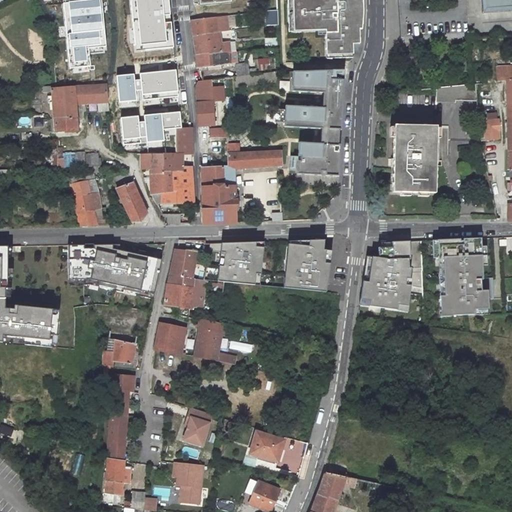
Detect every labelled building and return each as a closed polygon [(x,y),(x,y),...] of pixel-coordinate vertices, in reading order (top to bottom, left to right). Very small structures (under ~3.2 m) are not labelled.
[(60,0),(60,2),(64,58),(83,57),(83,43),(97,43),(96,38),(100,38),(97,0),(60,0)] [(175,47),(169,0),(131,0),(138,51),(175,47)] [(192,0),(194,9),(239,6),(238,0),(192,0)] [(288,0),(289,35),(322,33),(324,59),(334,59),(350,58),(350,46),(360,46),(362,0),(288,0)] [(511,0),(483,0),(485,12),(511,10),(511,0)] [(267,25),(278,24),(277,12),(260,14),(260,18),(266,17),(267,25)] [(195,19),(197,35),(219,32),(229,30),(226,16),(221,17),(212,18),(195,19)] [(221,44),(219,32),(197,35),(199,57),(223,55),(235,53),(234,42),(233,43),(221,44)] [(228,64),(238,62),(238,53),(235,53),(223,55),(224,64),(228,64)] [(211,66),(224,64),(223,55),(199,57),(200,67),(211,66)] [(234,65),(235,77),(247,76),(246,64),(238,65),(234,65)] [(492,64),(475,65),(476,74),(493,72),(492,64)] [(506,79),(508,167),(511,167),(511,70),(510,70),(511,78),(507,78),(506,64),(496,64),(497,79),(506,79)] [(180,97),(178,70),(142,74),(145,101),(180,97)] [(332,71),(288,73),(289,95),(320,95),(319,110),(281,107),(280,129),(318,132),(317,144),(297,144),(295,176),(338,179),(344,73),(332,71)] [(139,101),(136,75),(118,77),(121,103),(139,101)] [(225,101),(225,103),(234,102),(233,78),(223,78),(225,101)] [(210,88),(209,81),(196,83),(195,87),(197,129),(213,127),(211,102),(210,88)] [(437,103),(456,102),(456,100),(477,98),(475,84),(436,87),(437,103)] [(54,89),(56,131),(67,130),(79,129),(77,104),(100,103),(101,111),(111,111),(111,109),(111,103),(108,85),(80,87),(56,88),(54,89)] [(222,87),(210,88),(211,102),(224,101),(222,87)] [(182,112),(147,116),(149,143),(173,140),(172,126),(183,125),(182,112)] [(144,144),(140,116),(123,118),(126,145),(144,144)] [(478,116),(480,139),(490,138),(497,138),(496,129),(500,128),(499,119),(488,120),(487,116),(478,116)] [(438,126),(394,123),(390,190),(435,194),(438,126)] [(194,153),(194,127),(179,128),(179,153),(194,153)] [(213,130),(208,130),(209,139),(218,138),(225,138),(225,129),(213,130)] [(238,145),(226,145),(226,154),(238,153),(238,145)] [(202,167),(204,222),(235,221),(235,183),(234,183),(233,172),(277,170),(281,170),(281,151),(238,153),(226,154),(225,154),(224,167),(202,167)] [(179,172),(179,153),(166,154),(166,172),(174,172),(179,172)] [(183,166),(194,166),(194,153),(179,153),(179,172),(183,172),(183,166)] [(80,167),(105,166),(107,166),(107,158),(105,158),(104,154),(79,155),(80,167)] [(143,154),(144,168),(153,169),(152,154),(145,154),(143,154)] [(152,154),(153,169),(153,172),(166,172),(166,154),(152,154)] [(13,169),(0,169),(0,177),(9,177),(9,174),(13,174),(13,169)] [(70,170),(73,184),(75,191),(90,187),(97,186),(92,169),(70,170)] [(160,192),(174,189),(174,172),(166,172),(153,172),(154,193),(154,194),(155,197),(160,196),(160,192)] [(165,202),(196,201),(195,187),(194,172),(183,172),(179,172),(174,172),(174,189),(160,192),(160,196),(155,197),(157,199),(165,199),(165,202)] [(118,187),(129,208),(135,220),(144,220),(150,212),(135,183),(118,187)] [(76,196),(92,192),(98,191),(97,186),(90,187),(75,191),(76,196)] [(76,196),(83,225),(99,224),(95,209),(102,208),(98,191),(92,192),(76,196)] [(122,211),(128,224),(137,223),(135,220),(129,208),(122,211)] [(182,212),(164,214),(169,223),(182,223),(182,212)] [(437,240),(439,316),(488,313),(488,298),(492,298),(491,277),(481,277),(480,239),(437,240)] [(287,241),(284,288),(326,292),(328,250),(323,250),(323,240),(287,241)] [(366,258),(359,304),(408,312),(412,285),(408,284),(408,279),(411,279),(412,274),(423,273),(422,241),(381,242),(381,247),(378,247),(379,258),(366,258)] [(210,243),(209,252),(219,253),(215,281),(260,286),(264,242),(210,243)] [(10,245),(0,245),(0,301),(8,302),(10,245)] [(105,248),(63,249),(63,288),(106,287),(154,296),(162,259),(105,248)] [(193,278),(195,263),(197,252),(175,250),(168,285),(193,288),(195,278),(193,278)] [(191,307),(195,307),(201,308),(205,280),(205,279),(195,278),(193,288),(168,285),(165,306),(180,308),(190,309),(191,309),(191,307)] [(8,302),(0,301),(0,343),(56,348),(60,306),(8,302)] [(136,344),(140,321),(150,322),(152,311),(113,306),(109,340),(116,341),(136,344)] [(214,352),(220,324),(199,319),(197,330),(199,330),(197,339),(202,340),(201,344),(198,358),(230,364),(232,356),(214,352)] [(155,350),(181,354),(184,332),(185,329),(159,324),(157,336),(158,337),(155,350)] [(109,340),(107,350),(114,351),(116,341),(109,340)] [(103,365),(134,368),(135,362),(132,362),(136,344),(116,341),(114,351),(107,350),(104,350),(103,365)] [(115,375),(111,407),(110,423),(126,424),(128,392),(133,393),(134,377),(134,376),(115,375)] [(204,446),(212,416),(192,409),(189,417),(192,418),(189,426),(185,441),(204,446)] [(346,479),(358,434),(376,436),(377,423),(341,419),(326,474),(346,479)] [(110,423),(107,460),(124,462),(126,424),(110,423)] [(288,444),(261,436),(255,457),(281,465),(283,464),(287,454),(285,453),(288,444)] [(107,460),(106,482),(122,483),(124,483),(124,481),(124,470),(125,462),(124,462),(107,460)] [(183,486),(181,503),(200,505),(204,467),(175,464),(174,477),(179,478),(178,485),(183,486)] [(337,506),(344,485),(346,479),(326,474),(323,489),(318,501),(337,506)] [(248,477),(243,492),(248,494),(254,479),(248,477)] [(357,481),(346,479),(344,485),(355,488),(356,484),(357,481)] [(106,495),(121,496),(122,483),(106,482),(106,495)] [(145,500),(147,483),(134,482),(131,509),(144,510),(145,500)] [(277,490),(256,482),(249,504),(270,511),(277,490)] [(144,510),(156,511),(157,501),(145,500),(144,510)] [(312,511),(334,511),(337,506),(318,501),(312,511)]
